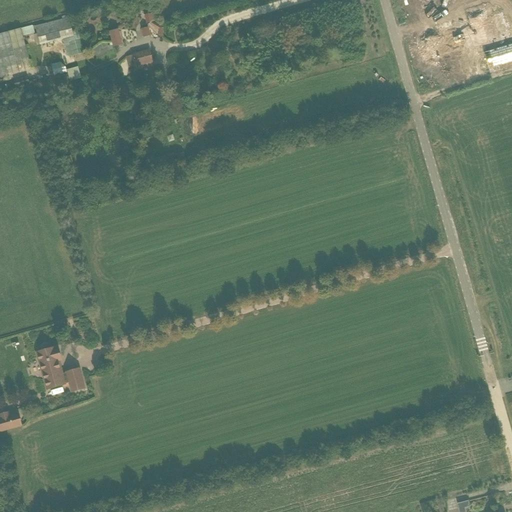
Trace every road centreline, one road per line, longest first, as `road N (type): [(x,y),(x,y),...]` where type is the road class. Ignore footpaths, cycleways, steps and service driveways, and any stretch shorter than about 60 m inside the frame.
road 1 (tertiary): [(511,461),(383,0)]
road 2 (unknown): [(452,252),(102,353)]
